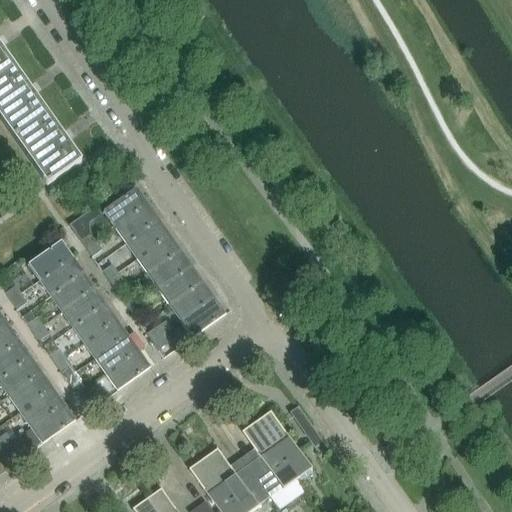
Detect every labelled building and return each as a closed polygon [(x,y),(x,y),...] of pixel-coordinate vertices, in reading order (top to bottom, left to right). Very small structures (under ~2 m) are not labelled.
[(0,49),(0,78),(14,68),(0,49)] [(14,68),(0,78),(0,120),(13,139),(47,116),(14,68)] [(47,116),(13,139),(47,187),(80,163),(47,116)] [(147,207),(135,191),(103,214),(114,230),(147,207)] [(97,207),(69,226),(86,250),(96,243),(90,235),(88,225),(103,214),(97,207)] [(147,207),(114,230),(125,246),(158,223),(147,207)] [(158,223),(125,246),(136,262),(169,239),(158,223)] [(169,239),(136,262),(147,277),(180,254),(169,239)] [(96,243),(86,250),(92,258),(101,251),(96,243)] [(60,244),(28,267),(39,283),(72,260),(60,244)] [(180,254),(147,277),(158,293),(191,270),(180,254)] [(72,260),(39,283),(50,299),(83,276),(72,260)] [(102,273),(108,281),(118,274),(112,266),(102,273)] [(191,270),(158,293),(169,308),(202,285),(191,270)] [(118,274),(108,281),(114,289),(124,282),(118,274)] [(83,276),(50,299),(61,315),(94,292),(83,276)] [(202,285),(169,308),(180,324),(213,301),(202,285)] [(10,304),(20,297),(14,288),(4,295),(10,304)] [(94,292),(61,315),(72,330),(105,307),(94,292)] [(26,305),(20,297),(10,304),(16,312),(26,305)] [(131,313),(140,306),(134,297),(124,304),(131,313)] [(213,301),(180,324),(192,340),(224,317),(213,301)] [(146,314),(140,306),(131,313),(137,321),(146,314)] [(105,307),(72,330),(83,346),(116,323),(105,307)] [(32,335),(42,328),(36,320),(26,326),(32,335)] [(116,323),(83,346),(94,362),(127,338),(116,323)] [(48,336),(42,328),(32,335),(38,343),(48,336)] [(152,344),(162,337),(156,328),(147,335),(152,344)] [(8,329),(0,334),(0,358),(19,345),(8,329)] [(168,345),(162,337),(152,344),(158,352),(168,345)] [(127,338),(94,362),(105,377),(138,354),(127,338)] [(19,345),(0,358),(0,381),(30,360),(19,345)] [(64,360),(58,351),(49,357),(54,366),(64,360)] [(138,354),(105,377),(116,393),(149,370),(138,354)] [(30,360),(0,381),(0,387),(8,399),(41,376),(30,360)] [(54,366),(60,374),(66,382),(75,375),(70,368),(64,360),(54,366)] [(86,391),(81,382),(79,381),(75,375),(66,382),(76,398),(86,391)] [(41,376),(8,399),(19,415),(52,392),(41,376)] [(76,398),(82,405),(92,398),(86,391),(76,398)] [(52,392),(19,415),(30,430),(63,407),(52,392)] [(63,407),(30,430),(41,445),(41,446),(74,423),(63,407)] [(270,413),(256,423),(297,481),(311,471),(270,413)] [(247,468),(269,499),(281,490),(282,492),(297,481),(256,423),(241,433),(259,459),(247,468)] [(300,431),(311,447),(320,441),(309,425),(300,431)] [(30,430),(22,437),(32,451),(41,445),(30,430)] [(0,439),(0,446),(2,450),(12,443),(6,435),(0,439)] [(12,443),(2,450),(8,458),(18,451),(12,443)] [(202,461),(238,511),(253,511),(258,509),(257,507),(269,499),(247,468),(235,476),(217,451),(202,461)] [(238,511),(202,461),(188,471),(217,511),(238,511)] [(175,511),(161,490),(146,501),(154,511),(175,511)] [(154,511),(146,501),(132,511),(154,511)]
